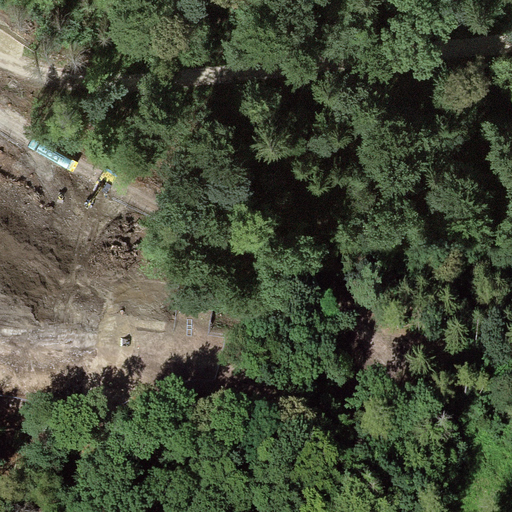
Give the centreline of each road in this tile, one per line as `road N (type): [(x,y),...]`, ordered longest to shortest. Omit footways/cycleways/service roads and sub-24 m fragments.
road 1 (track): [(0,123),(389,334),(511,362)]
road 2 (track): [(511,42),(95,78),(0,59)]
road 3 (track): [(308,446),(389,379),(389,334)]
